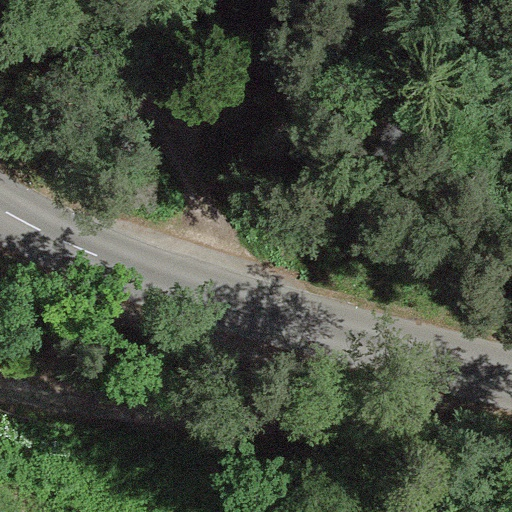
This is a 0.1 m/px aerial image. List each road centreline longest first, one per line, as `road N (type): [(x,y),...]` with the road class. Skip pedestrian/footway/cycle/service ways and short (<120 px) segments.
road 1 (tertiary): [(511,382),(314,331),(43,236),(0,210)]
road 2 (track): [(0,392),(130,425),(334,433),(511,461)]
road 3 (track): [(101,0),(202,186),(213,221),(205,294)]
